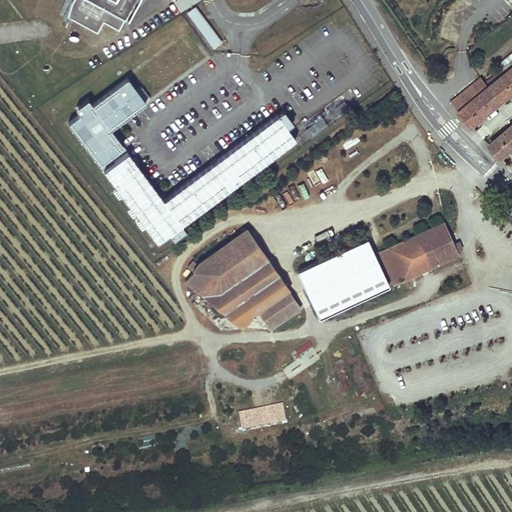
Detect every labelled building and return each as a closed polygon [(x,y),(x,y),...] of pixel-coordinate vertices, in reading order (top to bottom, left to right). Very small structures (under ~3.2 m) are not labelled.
[(117,28),(124,16),(121,15),(116,24),(101,16),(95,27),(69,13),(73,0),(72,0),(70,0),(70,1),(66,14),(96,30),(102,19),(117,28)] [(72,0),(73,0),(69,13),(95,27),(101,16),(116,24),(121,15),(124,16),(127,18),(136,0),(72,0)] [(221,42),(194,7),(187,12),(214,47),(221,42)] [(455,106),(471,125),(511,91),(511,57),(502,66),(504,67),(485,82),(480,77),(451,100),(455,106)] [(286,127),(277,114),(163,200),(110,129),(113,128),(146,100),(129,76),(91,104),(79,113),(67,122),(156,242),(168,233),(181,224),(295,139),(286,127)] [(74,107),(79,113),(91,104),(87,98),(74,107)] [(283,110),(277,114),(286,127),(292,122),(283,110)] [(511,123),(489,144),(500,157),(511,146),(511,123)] [(303,183),(298,184),(302,197),(307,196),(303,183)] [(380,252),(394,284),(458,254),(443,223),(380,252)] [(185,230),(181,224),(168,233),(173,239),(185,230)] [(186,280),(242,327),(256,311),(287,289),(246,229),(199,263),(197,266),(192,263),(187,269),(191,273),(186,280)] [(367,240),(298,272),(319,319),(389,287),(367,240)] [(256,311),(270,329),(300,307),(287,289),(256,311)] [(298,358),(312,349),(308,343),(294,351),(298,358)]
